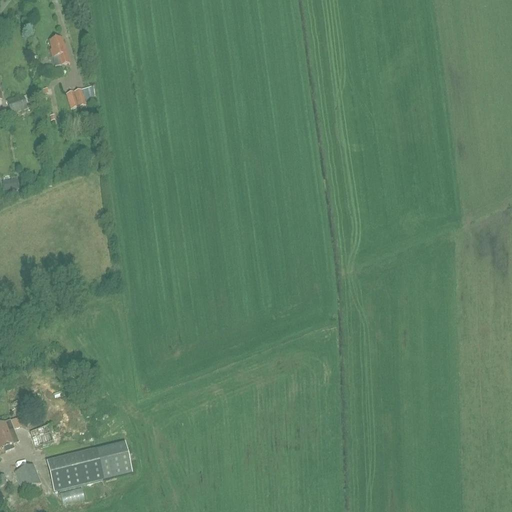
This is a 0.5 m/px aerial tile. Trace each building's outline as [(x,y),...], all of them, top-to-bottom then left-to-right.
[(61,66),(69,64),(61,39),(48,43),(51,51),(49,52),(54,68),(60,66),(61,66)] [(92,94),(90,89),(81,91),(73,93),(66,96),(70,109),(70,111),(86,106),(83,97),(92,94)] [(26,96),(23,97),(6,102),(10,115),(27,110),(25,105),(29,104),(26,96)] [(12,446),(18,444),(9,422),(0,425),(0,449),(3,448),(5,453),(14,450),(12,446)] [(53,493),(132,474),(125,444),(46,463),(53,493)] [(22,492),(40,485),(33,466),(14,474),(22,492)] [(67,505),(89,499),(87,492),(72,496),(71,493),(64,494),(67,505)]
